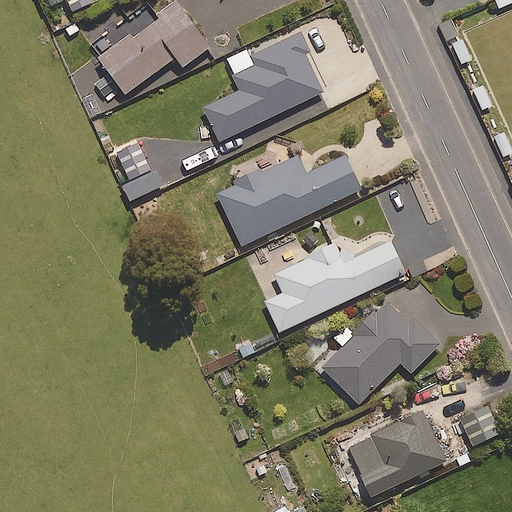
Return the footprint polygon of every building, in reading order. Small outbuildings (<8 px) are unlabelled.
[(91,0),(67,0),(71,9),(91,0)] [(209,45),(176,0),(155,16),(157,18),(132,36),(129,33),(97,56),(123,92),(174,55),(181,65),(209,45)] [(307,51),(298,31),(249,54),(254,64),(233,75),(239,89),(202,107),(218,140),(322,90),(304,53),(307,51)] [(128,178),(150,167),(137,140),(115,150),(128,178)] [(296,153),(262,169),(253,168),(243,171),(236,177),(232,183),(216,191),(240,244),(360,187),(344,154),(305,173),(296,153)] [(151,168),(121,183),(128,199),(158,184),(151,168)] [(338,247),(334,240),(306,253),(307,255),(273,271),(282,291),(264,300),(278,330),(404,271),(389,239),(357,255),(348,247),(338,247)] [(353,332),(344,323),(332,335),(342,345),(320,366),(357,403),(398,361),(409,372),(439,342),(410,313),(405,318),(387,300),(353,332)] [(500,431),(486,404),(458,419),(472,445),(500,431)] [(445,458),(420,407),(346,443),(370,494),(445,458)] [(245,421),(231,425),(235,442),(250,438),(245,421)]
